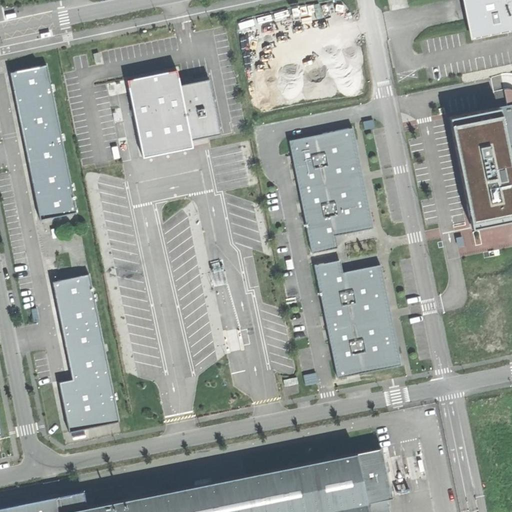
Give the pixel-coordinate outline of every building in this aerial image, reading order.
[(511,0),(462,0),(467,19),(471,39),(474,38),(481,37),(507,31),(511,30),(511,0)] [(47,64),(10,72),(16,101),(21,126),(26,150),(34,190),(40,220),(77,212),(47,64)] [(128,92),(141,156),(150,155),(168,151),(184,148),(191,147),(190,143),(189,138),(219,133),(209,80),(180,86),(177,69),(126,78),(128,92)] [(503,89),(507,105),(511,104),(511,89),(507,89),(503,89)] [(511,104),(507,105),(448,117),(470,221),(471,229),(511,220),(511,104)] [(373,119),(362,121),(364,129),(374,127),(373,119)] [(306,137),(290,140),(293,152),(307,223),(313,252),(338,247),(335,235),(373,227),(364,177),(356,140),(353,126),(322,133),(306,137)] [(223,259),(209,262),(214,287),(228,284),(223,259)] [(341,260),(316,265),(322,294),(335,359),(338,377),(347,376),(354,374),(359,373),(402,365),(392,315),(382,265),(343,273),(341,260)] [(60,382),(70,431),(119,421),(105,351),(104,344),(95,301),(94,294),(89,273),(52,281),(72,379),(60,382)] [(37,308),(30,309),(33,322),(39,321),(37,308)] [(371,450),(370,447),(245,472),(95,502),(90,477),(78,479),(80,490),(0,505),(0,511),(396,511),(394,511),(381,448),(371,450)]
